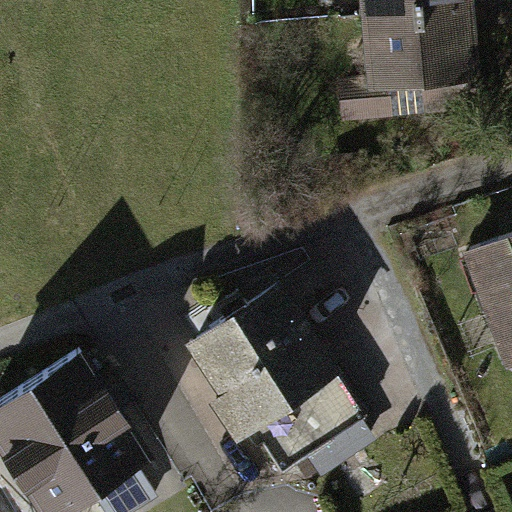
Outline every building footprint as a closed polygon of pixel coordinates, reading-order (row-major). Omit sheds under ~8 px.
[(369,0),(371,12),(466,3),(465,0),(369,0)] [(466,3),(371,12),(374,45),(384,44),(387,79),(422,76),(425,106),(482,101),(479,69),(472,70),(466,3)] [(375,78),(345,81),(348,113),(378,110),(375,78)] [(366,151),(340,154),(342,171),(368,168),(366,151)] [(511,232),(471,247),(511,354),(511,232)] [(364,412),(278,282),(249,301),(247,298),(220,317),(222,319),(197,336),(283,465),(308,449),(320,467),(370,434),(358,416),(364,412)] [(146,447),(81,346),(0,397),(0,423),(54,507),(93,482),(112,511),(121,511),(154,491),(132,457),(146,447)]
